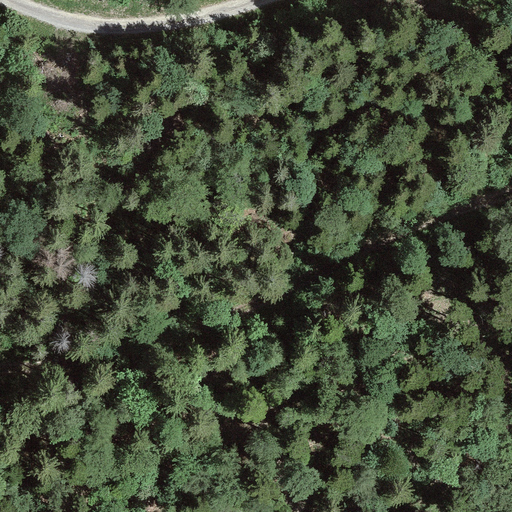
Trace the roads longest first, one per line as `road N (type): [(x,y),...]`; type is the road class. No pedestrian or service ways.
road 1 (track): [(511,195),(409,231),(242,318),(95,362),(0,370)]
road 2 (track): [(10,0),(91,33),(215,18),(279,0)]
